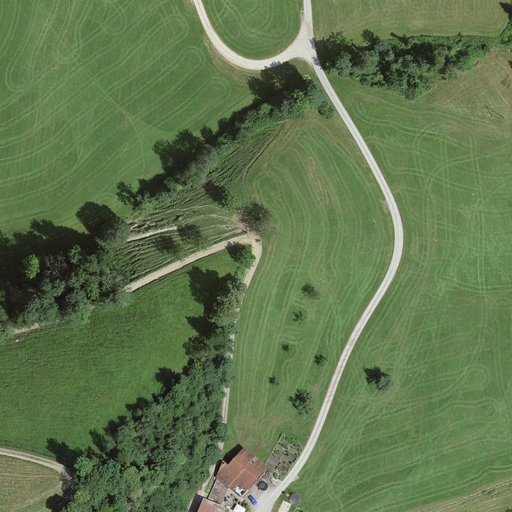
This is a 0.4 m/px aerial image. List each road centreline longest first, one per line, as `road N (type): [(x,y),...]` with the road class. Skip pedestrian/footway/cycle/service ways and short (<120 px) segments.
road 1 (unclassified): [(308,0),(323,78),(380,177),(400,245),(315,436),(264,511)]
road 2 (track): [(0,337),(69,317),(239,240),(255,245),(235,317),(217,461),(188,511)]
road 3 (track): [(198,0),(223,49),(242,61),(277,63),(312,43)]
